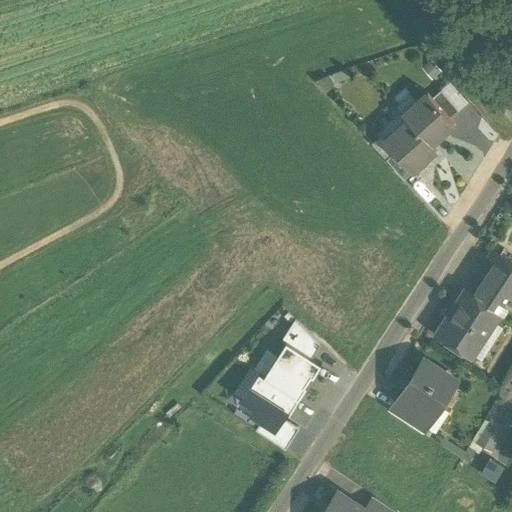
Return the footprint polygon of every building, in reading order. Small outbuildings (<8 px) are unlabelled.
[(459,108),(441,88),(432,96),(450,116),(459,108)] [(432,96),(428,91),(403,113),(408,118),(430,142),(454,120),(450,116),(432,96)] [(430,142),(408,118),(385,139),(395,151),(411,169),(412,168),(434,148),(430,142)] [(411,169),(395,151),(386,159),(404,178),(413,170),(412,168),(411,169)] [(511,268),(511,263),(494,252),(487,263),(494,267),(495,265),(509,274),(511,268)] [(511,275),(509,274),(495,265),(494,267),(485,281),(509,296),(511,290),(511,275)] [(509,296),(485,281),(476,296),(499,311),(509,296)] [(476,296),(467,291),(440,333),(472,354),(499,311),(476,296)] [(287,341),(312,358),(321,346),(296,319),(283,339),(287,341)] [(296,396),(300,399),(322,364),(312,358),(287,341),(264,376),(296,396)] [(456,378),(424,357),(398,397),(400,399),(430,418),(456,378)] [(281,419),(296,396),(264,376),(260,373),(243,399),(256,407),(252,414),(274,429),(281,419)] [(430,418),(400,399),(391,412),(421,432),(430,418)] [(298,430),(281,419),(269,438),(286,449),(298,430)] [(506,430),(490,419),(475,442),(492,453),(506,430)] [(268,438),(274,429),(263,421),(257,430),(268,438)] [(488,457),(480,471),(495,480),(503,465),(488,457)] [(371,511),(366,508),(336,489),(322,511),(324,511),(371,511)] [(395,511),(396,511),(374,496),(366,508),(371,511),(395,511)]
